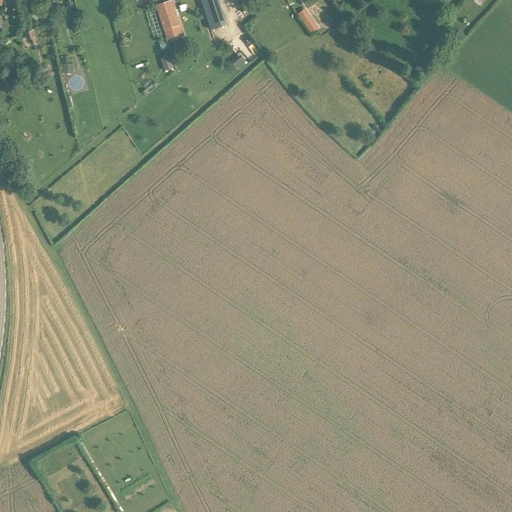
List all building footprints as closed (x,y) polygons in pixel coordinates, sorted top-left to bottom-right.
[(243,26),(256,16),(248,7),(235,18),(224,6),(221,0),(205,0),(211,13),(225,29),(236,19),(243,26)] [(166,38),(182,33),(172,1),(156,6),(166,38)] [(317,32),(305,16),(300,19),(312,35),(317,32)] [(31,45),(36,43),(34,38),(35,38),(33,32),(25,35),(27,40),(29,40),(31,45)] [(165,70),(174,67),(170,54),(161,57),(165,70)] [(238,68),(247,61),(242,55),(234,62),(238,68)] [(64,72),(74,72),(74,63),(64,63),(64,72)]
